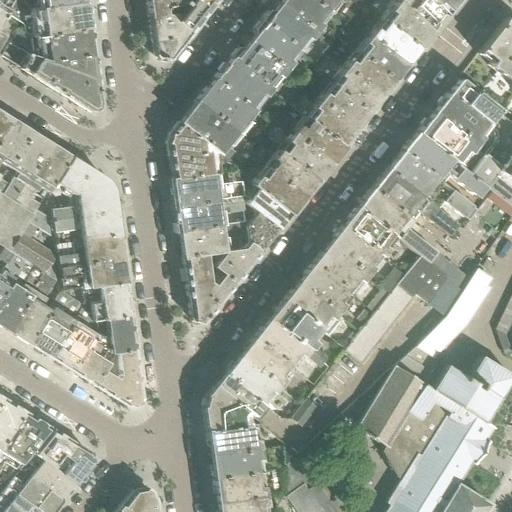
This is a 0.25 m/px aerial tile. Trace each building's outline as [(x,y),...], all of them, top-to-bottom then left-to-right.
[(0,0),(0,37),(4,41),(7,36),(5,35),(10,27),(1,21),(7,10),(0,5),(3,0),(0,0)] [(179,3),(177,0),(144,0),(147,20),(164,17),(164,15),(163,9),(164,9),(164,7),(177,6),(179,3)] [(197,19),(212,0),(211,0),(177,0),(179,3),(182,5),(184,4),(186,5),(183,8),(197,19)] [(278,0),(275,4),(311,33),(325,15),(328,18),(330,16),(327,13),(310,0),(278,0)] [(337,0),(310,0),(327,13),(336,2),(337,0)] [(357,11),(359,9),(357,7),(349,0),(348,0),(344,5),(355,14),(357,11)] [(428,31),(397,0),(394,0),(379,19),(416,47),(428,31)] [(428,0),(433,5),(444,15),(456,0),(428,0)] [(35,39),(88,31),(88,30),(87,30),(85,12),(84,1),(38,7),(31,9),(35,39)] [(357,7),(359,9),(357,11),(363,16),(368,9),(361,3),(360,3),(357,7)] [(297,51),(311,33),(275,4),(270,11),(270,10),(270,11),(266,11),(265,10),(258,20),(297,51)] [(166,59),(197,19),(183,8),(176,18),(173,15),(171,14),(164,15),(164,17),(147,20),(152,55),(154,57),(163,59),(166,59)] [(495,72),(511,49),(511,21),(508,18),(504,18),(503,18),(475,54),(488,64),(487,66),(495,72)] [(402,65),(416,47),(379,19),(365,36),(402,65)] [(297,51),(258,20),(250,29),(250,30),(251,34),(247,40),(283,69),(297,51)] [(39,63),(91,55),(89,40),(88,31),(35,39),(37,57),(39,63)] [(402,65),(365,36),(360,43),(354,51),(390,80),(402,65)] [(276,77),(283,69),(247,40),(240,48),(236,48),(235,48),(228,57),(267,88),(275,95),(278,91),(270,85),(276,77)] [(511,83),(511,49),(495,72),(503,78),(504,77),(511,83)] [(378,96),(390,80),(354,51),(341,67),(378,96)] [(39,63),(37,57),(29,54),(20,69),(22,71),(22,70),(34,78),(57,93),(86,111),(89,113),(90,112),(97,107),(98,107),(98,104),(98,103),(92,65),(93,65),(91,55),(39,63)] [(251,109),(267,88),(228,57),(212,78),(251,109)] [(378,96),(341,67),(328,84),(364,113),(378,96)] [(251,109),(212,78),(194,100),(233,132),(251,109)] [(445,92),(487,125),(498,112),(495,109),(456,78),(445,92)] [(364,113),(328,84),(315,100),(351,129),(364,113)] [(487,125),(445,92),(429,112),(472,145),(478,137),(487,125)] [(223,143),(233,132),(194,100),(177,121),(235,168),(242,159),(223,143)] [(339,145),(351,129),(315,100),(302,116),(339,145)] [(465,154),(472,145),(429,112),(414,132),(456,165),(465,154)] [(0,135),(10,120),(0,113),(0,135)] [(288,123),(275,114),(271,119),(284,129),(288,123)] [(341,146),(339,145),(302,116),(289,133),(327,163),(341,146)] [(0,162),(7,167),(29,132),(10,120),(0,135),(0,162)] [(236,169),(235,168),(177,121),(167,133),(164,143),(166,157),(169,180),(236,170),(236,169)] [(0,220),(48,145),(29,132),(7,167),(15,172),(8,184),(0,178),(0,220)] [(469,175),(456,165),(414,132),(400,149),(441,182),(446,175),(477,198),(476,199),(481,203),(490,192),(469,175)] [(327,163),(289,133),(276,149),(314,180),(327,163)] [(29,238),(36,228),(26,222),(34,210),(39,204),(29,198),(37,186),(46,192),(52,183),(68,157),(48,145),(0,220),(0,270),(5,263),(1,261),(3,258),(0,256),(0,252),(3,248),(7,251),(15,237),(19,232),(29,238)] [(314,180),(276,149),(261,168),(299,198),(314,180)] [(471,206),(441,182),(400,149),(385,169),(455,225),(461,229),(472,215),(469,208),(471,206)] [(249,151),(246,155),(257,164),(261,160),(249,151)] [(511,151),(501,166),(489,157),(488,159),(484,156),(469,175),(490,192),(511,208),(511,151)] [(70,194),(72,194),(92,192),(110,189),(104,179),(89,170),(68,157),(52,183),(70,194)] [(287,214),(299,198),(261,168),(248,184),(254,189),(287,214)] [(446,236),(455,225),(385,169),(370,187),(411,220),(417,213),(446,236)] [(173,205),(240,195),(238,182),(236,170),(169,180),(173,205)] [(404,228),(411,220),(370,187),(355,206),(393,236),(418,256),(426,262),(434,252),(405,229),(404,228)] [(113,214),(110,189),(92,192),(72,194),(74,206),(48,209),(50,220),(50,223),(113,214)] [(287,214),(254,189),(243,203),(254,212),(275,229),(287,214)] [(173,205),(176,231),(222,225),(221,214),(242,211),(240,195),(173,205)] [(378,255),(393,236),(355,206),(340,225),(378,255)] [(116,235),(113,214),(50,223),(50,220),(44,216),(34,210),(26,222),(36,228),(53,237),(53,244),(116,235)] [(260,248),(275,229),(254,212),(243,227),(245,236),(260,248)] [(221,252),(225,250),(223,236),(225,236),(230,238),(245,236),(243,227),(243,221),(222,225),(176,231),(180,258),(203,254),(221,252)] [(378,255),(340,225),(325,244),(363,274),(378,255)] [(0,297),(12,278),(36,242),(29,238),(19,232),(15,237),(7,251),(3,248),(0,252),(0,256),(3,258),(1,261),(5,263),(0,270),(0,297)] [(119,259),(116,235),(53,244),(55,255),(57,267),(119,259)] [(210,266),(220,274),(232,283),(260,248),(245,236),(246,241),(240,248),(225,250),(221,252),(210,266)] [(0,327),(6,331),(55,255),(36,242),(12,278),(0,297),(0,327)] [(348,293),(363,274),(325,244),(310,263),(348,293)] [(434,252),(426,262),(461,290),(468,279),(461,273),(435,251),(434,252)] [(207,282),(203,254),(180,258),(189,317),(188,317),(189,319),(190,321),(198,324),(201,323),(202,321),(232,283),(220,274),(211,285),(208,282),(207,282)] [(6,331),(25,344),(48,308),(40,302),(58,274),(57,268),(57,267),(55,255),(6,331)] [(443,317),(461,290),(426,262),(418,256),(402,274),(386,294),(372,312),(362,325),(343,349),(360,363),(413,294),(426,304),(443,317)] [(123,282),(119,259),(57,267),(57,268),(58,274),(60,290),(123,282)] [(348,293),(310,263),(295,281),(334,312),(348,293)] [(380,288),(380,289),(386,294),(402,274),(394,268),(392,267),(385,276),(388,279),(384,284),(385,284),(381,289),(380,288)] [(461,290),(443,317),(414,346),(433,357),(465,325),(489,288),(486,285),(491,278),(475,268),(468,279),(461,290)] [(334,312),(295,281),(281,300),(319,330),(326,336),(341,318),(334,312)] [(127,317),(123,282),(60,290),(82,304),(88,303),(90,314),(91,322),(94,321),(127,317)] [(366,307),(372,312),(386,294),(380,289),(366,307)] [(25,344),(48,358),(76,315),(82,304),(60,290),(48,308),(25,344)] [(507,328),(511,316),(511,300),(508,299),(497,323),(507,328)] [(304,349),(319,330),(281,300),(266,318),(304,349)] [(70,372),(89,342),(94,334),(82,327),(90,314),(88,303),(82,304),(76,315),(48,358),(70,372)] [(362,324),(370,314),(363,309),(355,319),(362,324)] [(96,335),(94,334),(89,342),(101,349),(106,348),(106,353),(132,349),(129,329),(127,317),(94,321),(96,335)] [(290,367),(304,349),(266,318),(252,336),(290,367)] [(507,328),(497,323),(494,329),(502,353),(508,356),(510,352),(504,334),(507,328)] [(275,385),(290,367),(252,336),(237,355),(275,385)] [(136,382),(132,349),(106,353),(106,348),(101,349),(89,342),(70,372),(125,406),(132,407),(132,408),(134,407),(134,406),(138,401),(139,399),(136,382)] [(433,357),(414,346),(403,356),(392,365),(391,365),(383,378),(353,427),(383,446),(381,450),(395,477),(398,478),(384,502),(387,504),(382,511),(481,511),(486,504),(455,485),(455,484),(455,483),(468,462),(468,463),(469,462),(471,463),(472,464),(473,463),(485,443),(486,443),(486,442),(485,441),(483,440),(483,439),(483,438),(489,428),(490,428),(490,427),(481,421),(509,377),(510,375),(478,355),(464,377),(444,364),(429,388),(421,383),(436,359),(433,357)] [(311,353),(323,363),(327,367),(331,363),(315,349),(311,353)] [(319,367),(323,363),(311,353),(307,358),(319,367)] [(275,385),(237,355),(222,373),(261,404),(275,385)] [(264,406),(261,404),(222,373),(216,382),(212,387),(254,419),(264,406)] [(254,419),(212,387),(203,397),(201,407),(204,432),(251,425),(260,423),(254,419)] [(300,427),(316,407),(305,398),(289,418),(300,427)] [(0,447),(27,415),(5,402),(0,408),(0,493),(1,492),(0,492),(0,447)] [(27,415),(0,447),(0,467),(2,464),(5,463),(14,469),(18,463),(46,428),(27,415)] [(255,449),(251,425),(204,432),(207,455),(255,449)] [(62,458),(74,445),(50,430),(32,453),(32,454),(50,467),(59,456),(62,458)] [(50,467),(74,484),(89,465),(90,465),(89,464),(87,454),(87,453),(74,445),(62,458),(59,456),(50,467)] [(286,463),(296,456),(294,453),(283,445),(283,453),(282,453),(282,458),(284,458),(284,459),(286,463)] [(258,472),(255,449),(207,455),(210,478),(258,472)] [(61,501),(74,484),(50,467),(32,454),(32,453),(26,461),(36,468),(29,477),(61,501)] [(321,511),(306,489),(301,481),(286,463),(282,469),(284,496),(295,511),(321,511)] [(261,496),(258,472),(210,478),(214,502),(261,496)] [(51,511),(61,501),(29,477),(23,484),(13,477),(6,486),(40,511),(51,511)] [(0,509),(3,511),(40,511),(6,486),(1,492),(0,493),(0,509)] [(154,511),(152,499),(153,498),(152,497),(152,498),(149,492),(148,491),(148,492),(142,488),(142,487),(141,488),(132,490),(132,489),(130,490),(131,490),(113,511),(154,511)] [(263,511),(261,496),(214,502),(214,511),(263,511)]
